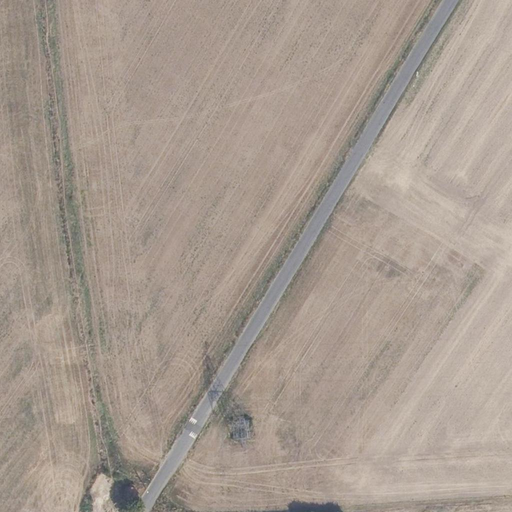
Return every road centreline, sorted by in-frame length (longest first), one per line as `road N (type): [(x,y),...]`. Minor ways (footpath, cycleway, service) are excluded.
road 1 (tertiary): [(141,511),(451,0)]
road 2 (track): [(108,511),(44,0)]
road 3 (track): [(511,502),(341,511)]
